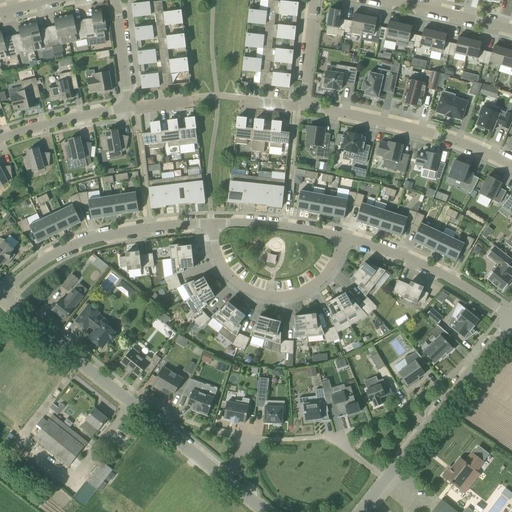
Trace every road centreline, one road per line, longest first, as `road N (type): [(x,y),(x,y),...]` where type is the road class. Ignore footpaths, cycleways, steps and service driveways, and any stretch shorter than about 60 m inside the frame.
road 1 (unclassified): [(263,511),(1,298)]
road 2 (unclassified): [(364,511),(510,319)]
road 3 (unclassified): [(213,226),(149,228),(67,247),(1,298)]
road 4 (unclassified): [(511,163),(450,137),(302,105)]
road 5 (unclassified): [(346,239),(320,282),(272,298),(226,274),(213,226)]
road 6 (unclassified): [(510,319),(403,256),(346,239)]
road 7 (unclassified): [(346,239),(287,227),(213,226)]
road 8 (unclassified): [(384,0),(511,31)]
road 9 (unclassified): [(0,140),(126,107)]
